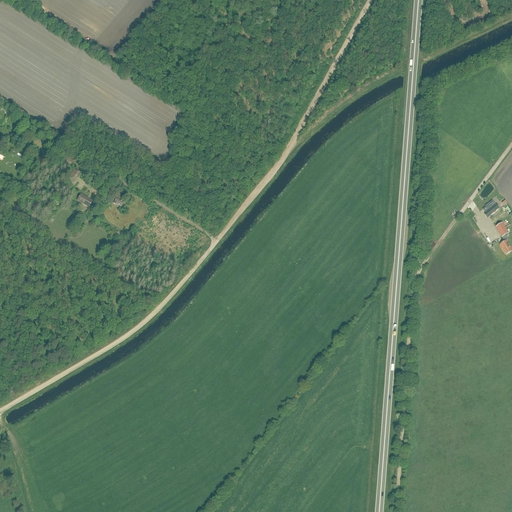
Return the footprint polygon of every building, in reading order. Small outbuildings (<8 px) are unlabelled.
[(76,160),(68,155),(65,160),(73,164),(76,160)] [(74,169),(71,174),(70,177),(68,180),(74,184),(77,177),(78,178),(80,173),(74,169)] [(81,194),(77,201),(88,208),(93,201),(81,194)] [(31,207),(36,210),(41,202),(37,199),(31,207)] [(491,208),(484,214),(487,218),(495,212),(491,208)] [(506,255),(511,251),(511,249),(507,241),(500,245),(506,255)]
